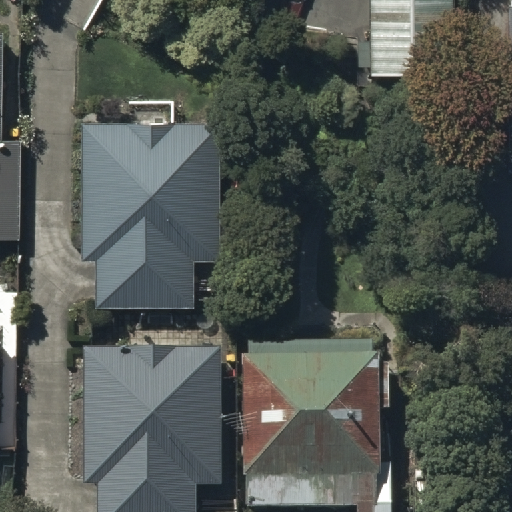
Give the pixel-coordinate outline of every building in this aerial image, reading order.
[(455,83),(455,52),(454,0),(370,0),(370,47),(358,47),(358,71),(370,71),(370,82),(381,82),(455,83)] [(0,243),(16,244),(18,144),(0,143),(0,134),(2,32),(0,32),(0,243)] [(130,128),(80,128),(80,267),(96,267),(95,312),(193,312),(193,264),(219,264),(219,130),(177,130),(177,103),(130,103),(130,128)] [(130,356),(83,356),(83,493),(95,493),(94,511),(193,511),(194,494),(218,494),(219,357),(173,357),(173,350),(130,350),(130,356)] [(249,369),(242,369),(242,490),(248,490),(247,511),(391,511),(391,471),(378,471),(378,419),(386,419),(386,376),(375,376),(375,352),(249,351),(249,369)]
